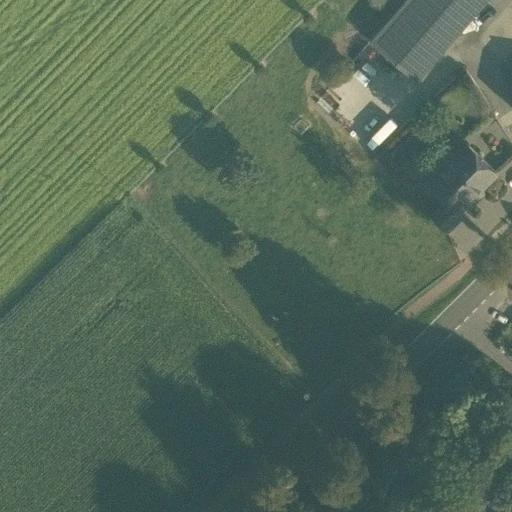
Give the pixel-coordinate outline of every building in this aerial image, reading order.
[(459,19),(437,0),(405,0),(370,40),(410,74),(459,19)] [(437,0),(459,19),(459,18),(475,0),(437,0)] [(475,0),(459,18),(466,24),(486,0),(475,0)] [(424,71),(466,24),(459,18),(459,19),(410,74),(418,82),(426,73),(424,71)] [(468,142),(462,148),(490,176),(496,170),(468,142)] [(447,197),(458,209),(459,208),(491,176),(490,176),(462,148),(430,181),(447,197)] [(430,215),(447,231),(464,214),(459,208),(458,209),(447,197),(430,215)]
